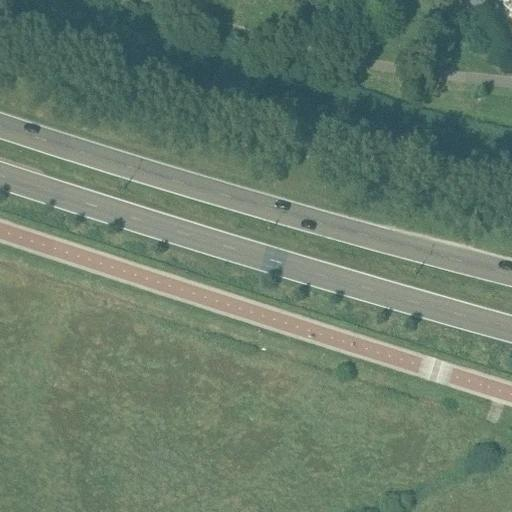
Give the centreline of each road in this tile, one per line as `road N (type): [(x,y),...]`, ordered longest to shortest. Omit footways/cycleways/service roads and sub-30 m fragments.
road 1 (unclassified): [(0,229),(511,393)]
road 2 (primary): [(0,174),(511,328)]
road 3 (primary): [(511,274),(0,124)]
